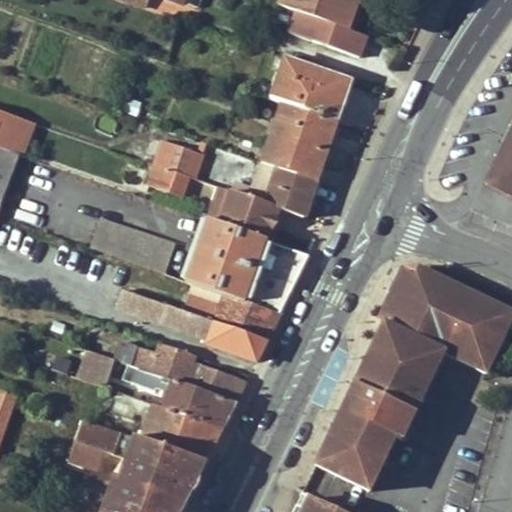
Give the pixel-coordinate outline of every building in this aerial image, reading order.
[(181,2),(198,8),(200,0),(165,0),(179,5),(181,2)] [(280,0),(279,6),(350,31),(360,0),(280,0)] [(285,105),(337,123),(342,108),(336,106),(346,80),(284,59),(269,99),(281,104),(285,105)] [(346,80),(336,106),(342,108),(352,83),(346,80)] [(120,113),(138,117),(141,103),(123,99),(120,113)] [(285,105),(281,104),(276,119),(279,121),(285,105)] [(285,105),(279,121),(276,119),(266,147),(270,148),(264,164),(309,179),(318,154),(325,156),(337,123),(285,105)] [(32,124),(0,113),(0,149),(20,156),(32,124)] [(511,126),(510,148),(507,154),(495,185),(511,193),(511,126)] [(154,167),(162,142),(152,139),(143,163),(154,167)] [(188,178),(195,180),(199,170),(203,157),(162,142),(154,167),(188,178)] [(270,148),(266,147),(261,162),(264,164),(270,148)] [(20,156),(0,149),(0,207),(3,200),(14,171),(20,156)] [(499,150),(487,182),(495,185),(507,154),(499,150)] [(316,182),(325,156),(318,154),(309,179),(316,182)] [(252,189),(236,183),(232,193),(278,209),(303,218),(316,182),(309,179),(264,164),(261,162),(252,189)] [(151,178),(163,182),(160,190),(181,197),(186,184),(188,178),(154,167),(151,178)] [(236,183),(199,170),(195,180),(232,193),(236,183)] [(139,265),(150,238),(76,212),(82,197),(14,171),(3,200),(71,225),(65,240),(139,265)] [(160,190),(163,182),(151,178),(148,185),(160,190)] [(195,180),(188,178),(186,184),(213,193),(203,219),(208,220),(220,225),(232,193),(195,180)] [(278,209),(232,193),(220,225),(266,241),(278,209)] [(190,252),(196,254),(208,220),(203,219),(202,218),(190,252)] [(255,274),(266,241),(220,225),(208,220),(196,254),(255,274)] [(174,247),(150,238),(139,265),(164,275),(174,247)] [(272,243),(266,241),(255,274),(261,275),(266,259),(272,243)] [(297,269),(300,275),(304,266),(309,256),(272,243),(266,259),(297,269)] [(196,254),(190,252),(180,280),(186,282),(196,254)] [(255,274),(196,254),(186,282),(193,285),(243,303),(255,274)] [(383,321),(353,383),(363,388),(350,414),(340,409),(314,464),(368,490),(394,436),(400,439),(443,351),(485,373),(511,319),(511,311),(420,267),(415,274),(408,270),(402,282),(396,279),(388,296),(401,302),(389,325),(383,321)] [(261,275),(255,274),(243,303),(250,305),(261,275)] [(272,331),(280,315),(250,305),(243,303),(193,285),(188,297),(221,309),(215,324),(266,343),(272,331)] [(215,324),(123,291),(117,308),(162,324),(162,326),(209,342),(207,346),(256,363),(266,343),(215,324)] [(161,346),(189,357),(195,342),(156,328),(151,343),(161,346)] [(246,384),(192,365),(195,358),(189,357),(161,346),(157,356),(121,344),(115,361),(116,362),(129,366),(236,405),(240,395),(246,384)] [(70,378),(106,390),(116,362),(115,361),(81,350),(70,378)] [(227,421),(236,405),(129,366),(124,380),(155,392),(156,388),(170,394),(164,411),(222,432),(227,421)] [(350,414),(363,388),(353,383),(340,409),(350,414)] [(19,397),(0,391),(0,390),(0,412),(12,416),(19,397)] [(164,411),(119,395),(112,413),(134,420),(136,414),(151,419),(142,441),(207,464),(212,453),(222,432),(164,411)] [(123,434),(115,456),(128,462),(136,439),(123,434)] [(194,488),(207,464),(142,441),(136,439),(128,462),(121,482),(186,504),(194,488)] [(121,482),(91,472),(86,485),(111,494),(104,511),(80,503),(76,511),(182,511),(186,504),(121,482)] [(341,511),(307,495),(300,509),(290,504),(285,511),(341,511)]
